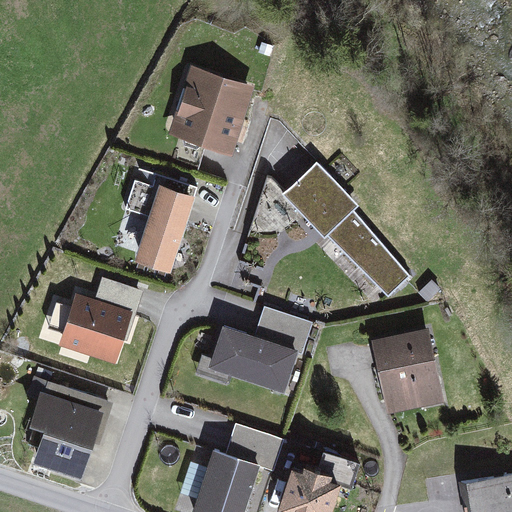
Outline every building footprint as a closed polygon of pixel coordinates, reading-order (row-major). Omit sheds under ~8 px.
[(252,94),(198,78),(180,138),(234,154),(252,94)] [(357,203),(317,161),(280,195),(321,238),(326,232),(384,294),(409,271),(351,209),(357,203)] [(194,195),(161,185),(139,260),(172,270),(194,195)] [(130,315),(79,300),(65,346),(117,361),(130,315)] [(286,388),(299,350),(224,326),(212,364),(286,388)] [(440,409),(428,336),(374,345),(386,418),(440,409)] [(46,391),(26,452),(89,472),(109,411),(46,391)] [(203,511),(249,511),(270,449),(218,432),(193,508),(203,511)] [(333,511),(341,485),(292,472),(281,511),(333,511)] [(511,511),(511,472),(465,481),(470,511),(511,511)]
